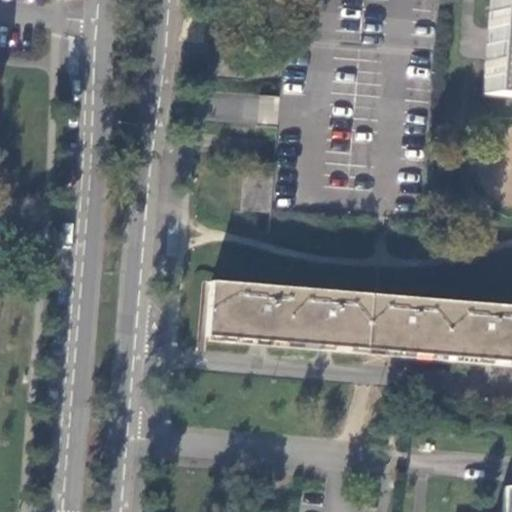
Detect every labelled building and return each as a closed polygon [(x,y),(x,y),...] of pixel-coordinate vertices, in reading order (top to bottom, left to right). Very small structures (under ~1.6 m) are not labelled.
[(289,0),(283,78),(277,147),(276,156),(275,170),(272,207),(376,216),(380,216),(386,216),(389,217),(421,219),(440,0),(289,0)] [(483,61),(480,94),(511,96),(511,0),(487,0),(485,29),(483,61)] [(272,207),(275,170),(246,167),(242,208),(257,210),(271,211),(272,207)] [(511,304),(209,279),(208,288),(204,334),(260,339),(324,345),(403,352),(482,358),(511,361),(511,304)] [(511,511),(511,486),(505,486),(502,511),(511,511)]
